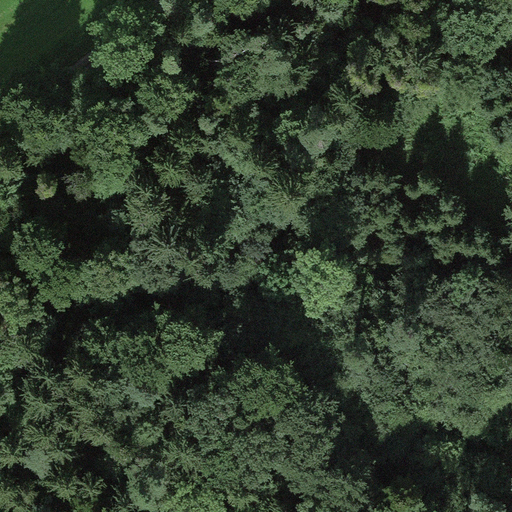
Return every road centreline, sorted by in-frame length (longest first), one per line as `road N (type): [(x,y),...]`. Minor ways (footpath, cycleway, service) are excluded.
road 1 (track): [(0,346),(314,276),(464,261),(511,271)]
road 2 (track): [(0,125),(122,47),(178,0)]
